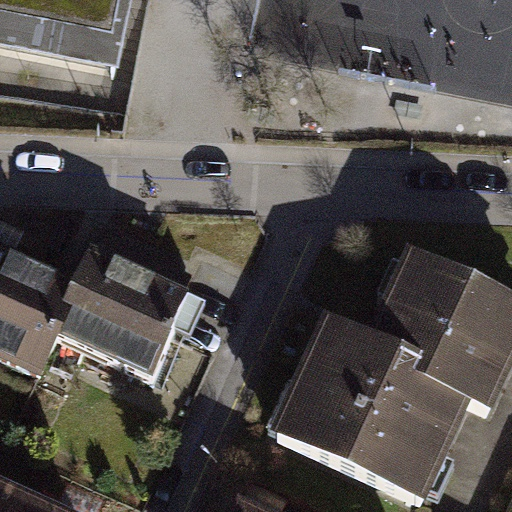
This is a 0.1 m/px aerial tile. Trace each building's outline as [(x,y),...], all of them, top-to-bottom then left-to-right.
[(0,0),(0,42),(117,66),(130,0),(0,0)] [(57,341),(76,298),(0,262),(0,360),(39,379),(57,341)] [(76,298),(57,341),(155,385),(190,306),(93,262),(76,298)] [(332,331),(280,446),(422,511),(466,413),(489,424),(511,373),(511,309),(415,265),(375,351),(332,331)] [(0,511),(29,511),(0,498),(0,511)]
